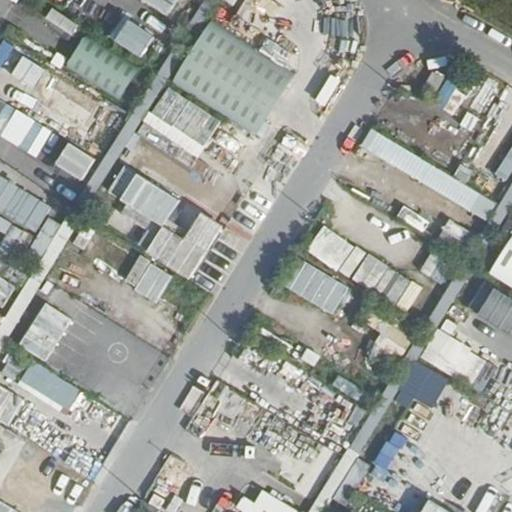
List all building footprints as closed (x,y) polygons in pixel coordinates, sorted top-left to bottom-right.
[(140,0),(167,16),(176,0),(140,0)] [(267,0),(242,0),(259,18),(273,6),(267,0)] [(41,16),(68,36),(76,26),(49,6),(41,16)] [(111,41),(141,57),(153,35),(123,19),(111,41)] [(212,21),(173,83),(256,135),(295,73),(212,21)] [(84,36),(65,67),(121,100),(139,69),(84,36)] [(0,88),(44,112),(38,123),(79,145),(99,109),(124,122),(128,114),(14,53),(12,58),(0,51),(0,88)] [(326,105),(338,79),(326,74),(314,100),(326,105)] [(494,98),(499,87),(473,76),(469,87),(494,98)] [(197,156),(219,117),(162,86),(141,125),(197,156)] [(0,136),(35,156),(50,129),(0,102),(0,136)] [(356,149),(485,218),(495,200),(366,130),(356,149)] [(80,181),(94,160),(64,140),(50,161),(80,181)] [(511,140),(492,175),(511,185),(511,140)] [(120,166),(105,194),(159,223),(174,195),(120,166)] [(0,179),(0,233),(2,234),(0,238),(0,250),(34,266),(49,235),(62,241),(68,227),(44,215),(50,203),(0,179)] [(190,280),(222,225),(195,209),(179,236),(150,220),(134,248),(190,280)] [(446,220),(434,241),(461,257),(474,236),(446,220)] [(318,226),(303,252),(395,303),(410,277),(318,226)] [(511,235),(508,233),(484,272),(511,288),(511,235)] [(418,272),(437,281),(449,257),(431,248),(418,272)] [(120,285),(155,303),(170,274),(135,256),(120,285)] [(330,314),(346,285),(300,259),(284,288),(330,314)] [(0,273),(0,302),(5,305),(17,282),(0,273)] [(511,300),(489,286),(472,312),(511,337),(511,300)] [(38,301),(16,347),(47,362),(69,316),(38,301)] [(366,353),(384,366),(405,337),(386,323),(366,353)] [(435,329),(417,356),(480,395),(497,368),(435,329)] [(14,383),(63,413),(78,389),(29,359),(14,383)] [(394,396),(428,411),(444,376),(410,361),(394,396)] [(334,376),(330,386),(357,397),(361,386),(334,376)] [(195,411),(203,388),(191,384),(183,407),(195,411)] [(0,420),(7,424),(21,397),(0,385),(0,420)] [(409,511),(424,477),(409,470),(391,511),(409,511)] [(238,497),(233,511),(296,511),(298,506),(256,494),(254,501),(238,497)] [(0,511),(21,511),(0,500),(0,511)]
